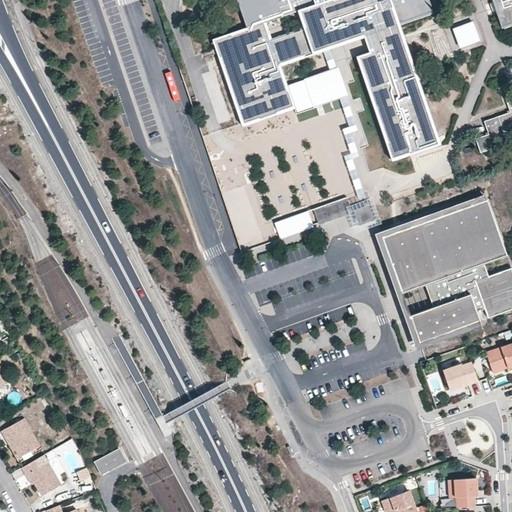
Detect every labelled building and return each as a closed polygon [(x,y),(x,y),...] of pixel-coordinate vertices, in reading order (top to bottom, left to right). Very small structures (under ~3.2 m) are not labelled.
[(279,65),(322,50),(316,32),(349,21),(355,39),(364,36),(369,52),(356,56),(369,95),(392,160),(439,144),(423,97),(404,40),(386,46),(380,30),(398,24),(432,12),(428,0),(238,0),(247,27),(213,39),(216,48),(217,52),(242,125),(293,107),(279,65)] [(511,0),(492,0),(502,27),(511,23),(511,0)] [(316,32),(322,50),(355,39),(349,21),(316,32)] [(380,30),(386,46),(404,40),(398,24),(380,30)] [(506,143),(501,130),(511,127),(511,96),(505,98),(509,112),(483,122),(487,135),(483,136),(475,139),(479,153),(506,143)] [(452,210),(454,215),(488,203),(486,197),(452,210)] [(347,212),(343,200),(314,210),(319,223),(347,212)] [(419,228),(384,241),(404,296),(426,288),(433,309),(411,317),(421,345),(481,323),(478,314),(486,311),(489,320),(511,312),(511,269),(511,270),(488,278),(484,266),(508,258),(488,203),(454,215),(452,210),(451,207),(416,219),(417,222),(419,228)] [(483,329),(481,323),(421,345),(411,317),(404,296),(384,241),(419,228),(417,222),(377,237),(403,312),(416,352),(483,329)] [(511,342),(486,353),(493,371),(511,363),(511,342)] [(472,362),(444,370),(449,388),(477,379),(472,362)] [(109,380),(103,369),(100,372),(106,382),(109,380)] [(119,398),(113,387),(109,388),(116,400),(119,398)] [(128,415),(123,405),(119,406),(125,417),(128,415)] [(5,438),(9,435),(15,445),(21,455),(39,445),(24,417),(1,430),(5,438)] [(9,435),(5,438),(11,447),(15,445),(9,435)] [(101,473),(127,461),(121,447),(94,459),(101,473)] [(60,484),(47,462),(43,455),(36,459),(22,467),(26,475),(29,473),(35,483),(42,495),(60,484)] [(87,467),(77,469),(80,483),(89,482),(87,467)] [(32,485),(35,483),(29,473),(26,475),(32,485)] [(476,476),(447,480),(449,496),(456,498),(457,506),(469,504),(468,495),(478,494),(476,476)] [(413,511),(415,511),(406,489),(381,499),(385,511),(413,511)]
